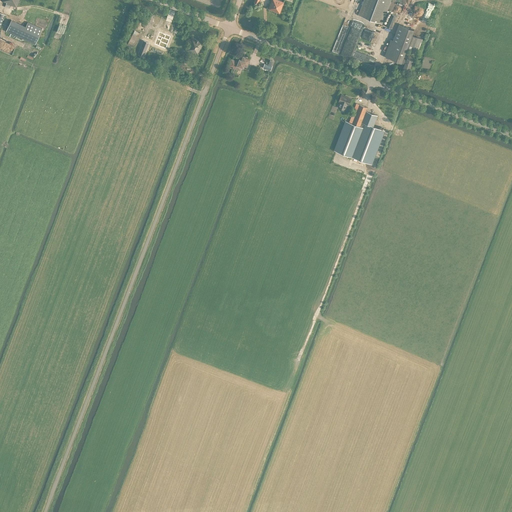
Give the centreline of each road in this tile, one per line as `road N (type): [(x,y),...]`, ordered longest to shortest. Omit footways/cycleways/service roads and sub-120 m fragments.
road 1 (unclassified): [(44,511),(229,29)]
road 2 (tertiary): [(511,136),(229,29)]
